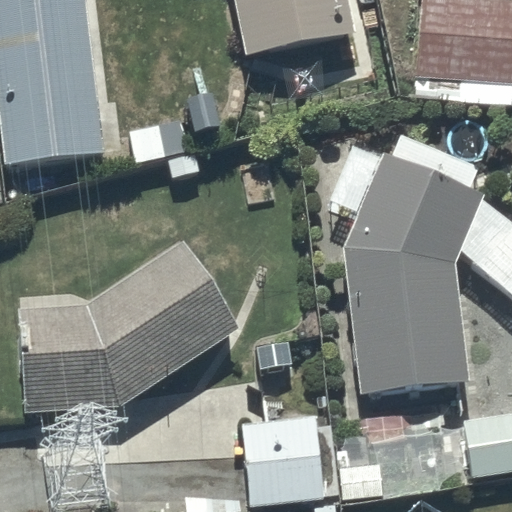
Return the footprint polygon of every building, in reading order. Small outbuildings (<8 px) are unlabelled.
[(0,0),(0,162),(1,175),(100,165),(82,0),(0,0)] [(230,0),(244,68),(352,47),(342,0),(230,0)] [(511,5),(436,0),(419,0),(414,85),(511,91),(511,5)] [(317,229),(347,243),(340,260),(342,273),(327,274),(329,285),(344,283),(357,406),(466,395),(453,277),(458,263),(511,309),(511,231),(506,226),(502,229),(480,209),(482,205),(470,200),(478,179),(397,145),(388,166),(381,163),(379,170),(351,157),(317,229)] [(16,321),(21,424),(118,420),(237,340),(179,254),(85,318),(16,321)] [(511,422),(462,431),(471,487),(511,480),(511,422)] [(241,435),(247,511),(310,511),(324,511),(317,429),(241,435)]
